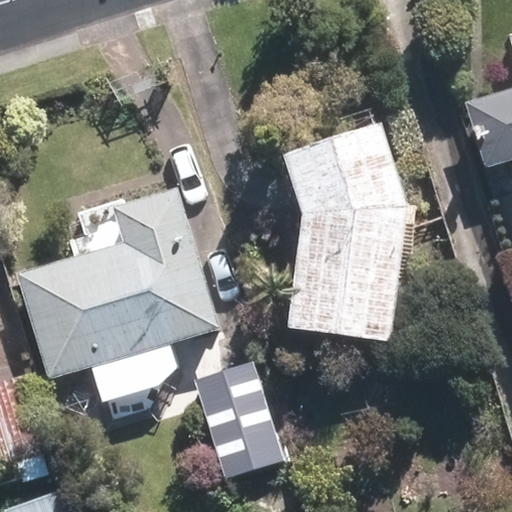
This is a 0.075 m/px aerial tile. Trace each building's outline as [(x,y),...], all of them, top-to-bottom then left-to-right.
[(511,103),(469,117),(485,166),(509,159),(511,167),(511,103)] [(284,170),(302,228),(289,335),(381,346),(396,223),(371,142),(284,170)] [(206,327),(168,207),(6,258),(45,378),(206,327)] [(279,462),(249,369),(194,387),(225,480),(279,462)] [(60,511),(57,501),(25,511),(60,511)]
